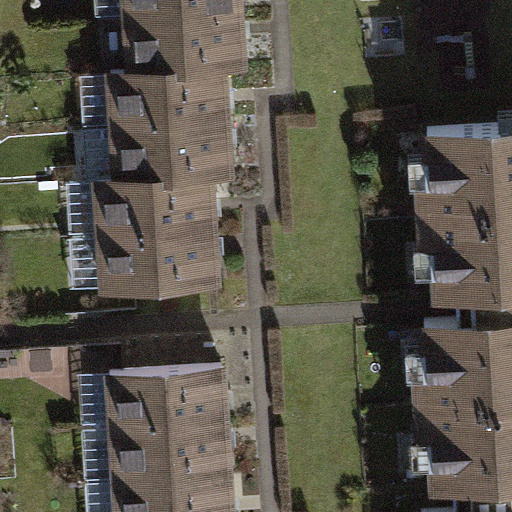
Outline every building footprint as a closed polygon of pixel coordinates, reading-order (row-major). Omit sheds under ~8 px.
[(128,13),(127,0),(97,0),(98,14),(128,13)] [(127,0),(128,13),(128,14),(240,8),(239,0),(127,0)] [(366,0),(367,13),(497,6),(496,0),(366,0)] [(243,61),(240,8),(128,14),(131,68),(223,62),(243,61)] [(112,72),(115,122),(226,116),(223,62),(131,68),(112,69),(112,72)] [(115,122),(112,72),(82,74),(85,124),(115,122)] [(229,169),(226,116),(115,122),(115,126),(118,176),(210,170),(229,169)] [(511,120),(428,126),(431,177),(421,178),(424,240),(435,239),(438,290),(457,289),(507,286),(509,312),(511,311),(511,120)] [(118,176),(115,126),(85,127),(88,178),(99,177),(118,176)] [(99,177),(102,231),(213,224),(210,170),(118,176),(99,177)] [(99,177),(88,178),(68,179),(72,233),(102,231),(99,177)] [(217,278),(213,224),(102,231),(102,234),(105,284),(217,278)] [(105,284),(102,234),(72,236),(75,286),(105,284)] [(458,315),(425,317),(428,368),(418,368),(422,431),(432,430),(436,482),(455,480),(506,477),(507,502),(511,502),(511,311),(509,312),(507,286),(457,289),(458,303),(458,315)] [(114,422),(226,415),(222,362),(111,368),(111,369),(114,419),(114,422)] [(83,420),(114,419),(111,369),(80,371),(83,420)] [(117,476),(229,469),(226,415),(114,422),(114,426),(117,471),(117,476)] [(87,473),(117,471),(114,426),(84,427),(87,473)] [(231,511),(229,469),(117,476),(118,479),(119,511),(231,511)] [(456,506),(423,508),(423,511),(511,511),(511,502),(507,502),(506,477),(455,480),(456,506)] [(89,511),(119,511),(118,479),(88,481),(89,511)]
